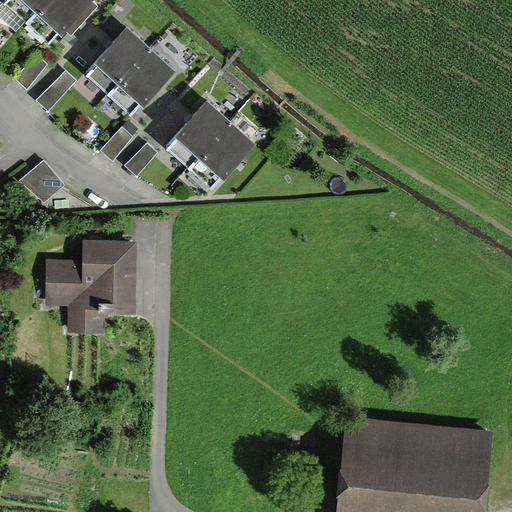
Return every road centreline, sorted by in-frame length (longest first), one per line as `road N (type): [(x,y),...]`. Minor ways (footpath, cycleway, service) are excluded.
road 1 (residential): [(164,221),(158,469),(176,511)]
road 2 (residential): [(109,189),(23,133),(0,107)]
